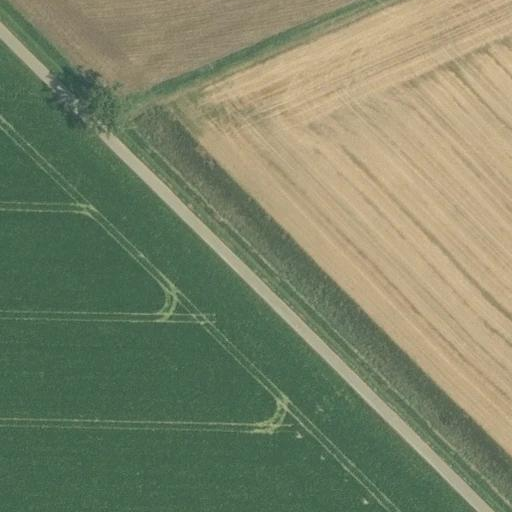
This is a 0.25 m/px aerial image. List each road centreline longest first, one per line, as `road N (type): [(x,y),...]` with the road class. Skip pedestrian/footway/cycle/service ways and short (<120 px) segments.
road 1 (track): [(72,110),(480,511)]
road 2 (track): [(72,110),(143,100),(391,0)]
